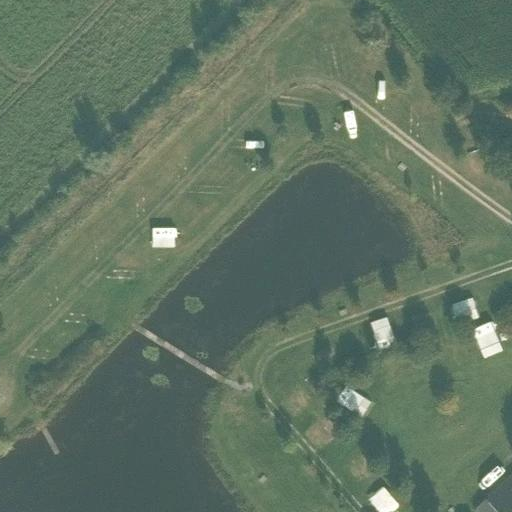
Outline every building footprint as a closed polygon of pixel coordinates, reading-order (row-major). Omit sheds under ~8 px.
[(274,62),(257,66),(261,81),(278,78),(274,62)] [(286,97),(285,117),(305,117),(306,98),(286,97)] [(335,124),(355,124),(355,105),(335,106),(335,124)] [(241,141),(242,159),(261,158),(260,140),(241,141)] [(129,204),(149,203),(147,181),(128,181),(129,204)] [(201,202),(217,202),(217,188),(201,188),(201,202)] [(105,228),(79,229),(80,242),(94,242),(95,250),(106,249),(105,228)] [(453,302),(461,320),(482,312),(474,294),(453,302)] [(420,336),(448,326),(444,316),(417,325),(420,336)] [(374,332),(381,349),(399,342),(392,325),(374,332)] [(480,333),(491,360),(502,356),(490,329),(480,333)] [(32,349),(33,369),(55,368),(54,349),(32,349)] [(348,410),(361,401),(351,386),(338,395),(348,410)] [(314,434),(331,427),(325,410),(308,416),(314,434)] [(338,462),(349,477),(365,466),(354,451),(338,462)] [(498,457),(482,471),(495,486),(511,473),(498,457)] [(511,511),(511,477),(476,509),(478,511),(511,511)] [(380,479),(363,495),(374,506),(381,500),(389,508),(398,498),(380,479)]
